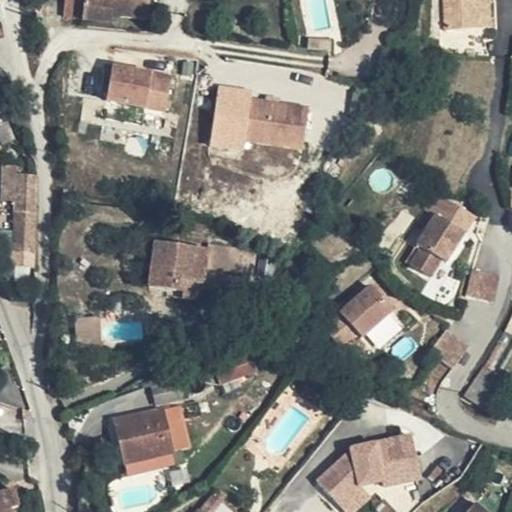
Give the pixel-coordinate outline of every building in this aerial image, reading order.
[(157,0),(67,0),(66,19),(112,23),(112,19),(148,23),(151,2),(158,3),(157,0)] [(445,0),(449,34),(459,33),(461,35),(479,34),(478,33),(475,2),(474,0),(445,0)] [(475,2),(478,33),(492,32),(488,3),(475,2)] [(112,62),(105,100),(166,111),(173,73),(112,62)] [(216,85),(210,142),(302,151),(307,103),(249,98),(250,88),(216,85)] [(17,171),(2,169),(1,203),(11,203),(10,271),(31,272),(35,268),(36,180),(17,179),(17,171)] [(465,232),(436,215),(419,245),(423,247),(413,265),(434,276),(444,259),(448,262),(465,232)] [(151,288),(179,291),(180,280),(202,283),(206,252),(157,245),(151,288)] [(474,271),(468,296),(492,302),(498,277),(474,271)] [(180,280),(179,291),(179,299),(200,302),(202,283),(180,280)] [(373,290),(340,314),(359,340),(392,315),(373,290)] [(466,346),(443,332),(427,357),(451,372),(466,346)] [(248,351),(213,364),(220,383),(254,370),(248,351)] [(497,377),(482,368),(464,396),(478,405),(497,377)] [(180,380),(152,387),(156,405),(184,398),(180,380)] [(117,422),(126,462),(169,452),(160,412),(117,422)] [(169,452),(126,462),(129,475),(172,464),(169,452)] [(0,511),(9,511),(8,509),(16,507),(12,489),(0,492),(0,511)] [(212,511),(222,500),(214,493),(198,511),(212,511)]
